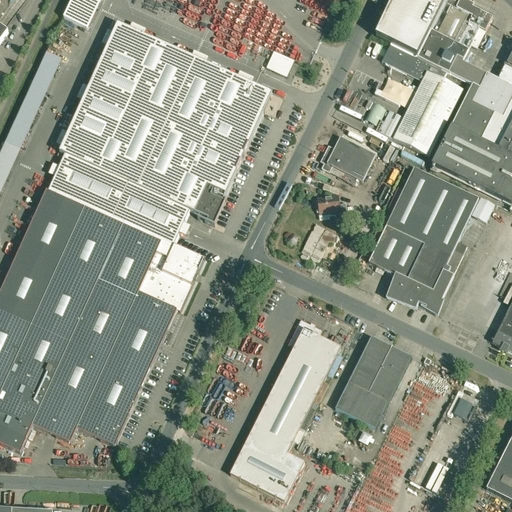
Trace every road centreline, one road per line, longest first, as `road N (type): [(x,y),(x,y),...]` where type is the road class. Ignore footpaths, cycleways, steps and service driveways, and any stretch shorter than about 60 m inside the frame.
road 1 (unclassified): [(248,257),(511,381)]
road 2 (tertiary): [(248,257),(376,0)]
road 3 (tertiary): [(139,495),(248,257)]
road 4 (unclassified): [(139,495),(0,482)]
